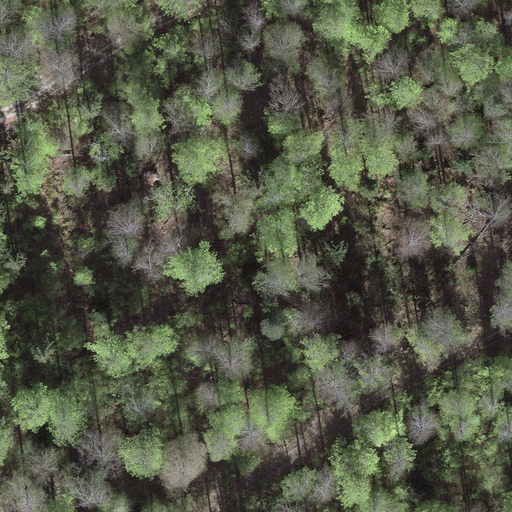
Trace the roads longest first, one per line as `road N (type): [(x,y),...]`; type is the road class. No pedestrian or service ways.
road 1 (track): [(511,326),(365,399),(204,511)]
road 2 (track): [(203,0),(0,115)]
